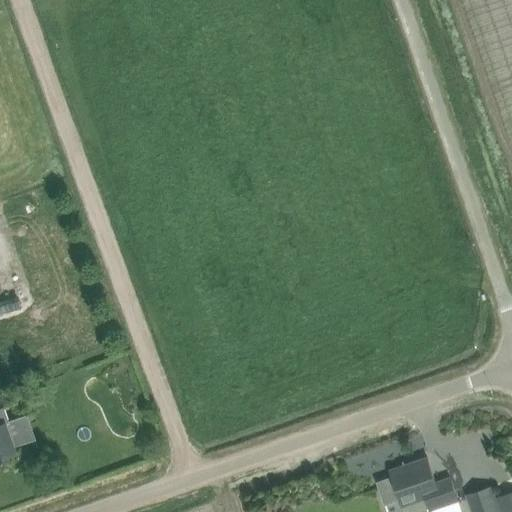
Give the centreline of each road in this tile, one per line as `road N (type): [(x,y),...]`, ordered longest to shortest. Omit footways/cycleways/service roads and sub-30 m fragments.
road 1 (unknown): [(184,480),(19,0)]
road 2 (unclassified): [(92,511),(511,368)]
road 3 (residential): [(511,316),(402,0)]
